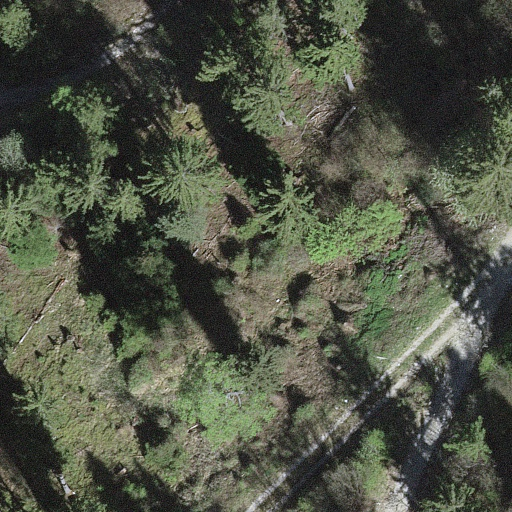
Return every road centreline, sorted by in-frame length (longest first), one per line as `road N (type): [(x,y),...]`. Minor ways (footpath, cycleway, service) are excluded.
road 1 (track): [(511,217),(392,367),(242,511)]
road 2 (track): [(407,511),(511,290)]
